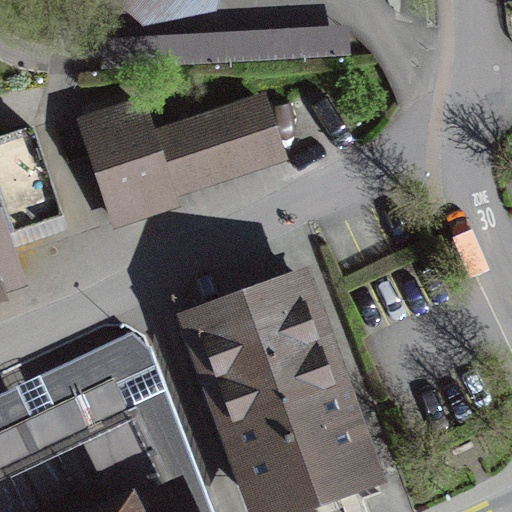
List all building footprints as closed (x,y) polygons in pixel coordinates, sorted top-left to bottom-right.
[(127,0),(127,9),(219,12),(219,0),(127,0)] [(352,52),(351,9),(187,14),(188,56),(352,52)] [(280,155),(262,102),(152,138),(141,106),(84,125),(116,220),(173,201),(170,191),(280,155)] [(0,281),(11,278),(0,246),(0,236),(62,216),(33,128),(0,139),(0,281)] [(269,511),(364,478),(294,287),(199,321),(268,511),(269,511)] [(0,442),(0,511),(138,511),(170,497),(117,388),(0,442)] [(176,511),(170,497),(138,511),(176,511)]
